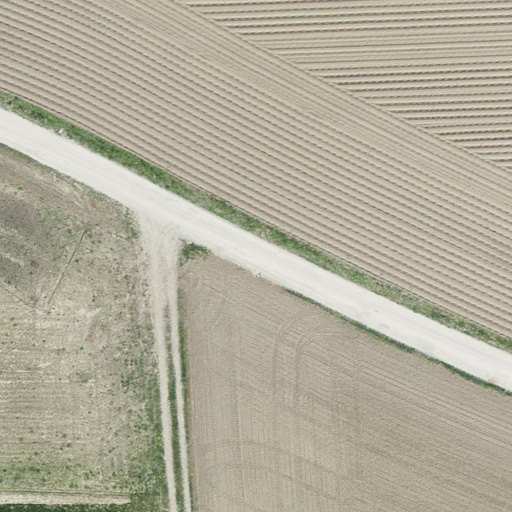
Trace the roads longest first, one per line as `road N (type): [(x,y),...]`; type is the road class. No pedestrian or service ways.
road 1 (track): [(0,129),(511,369)]
road 2 (track): [(183,511),(157,204)]
